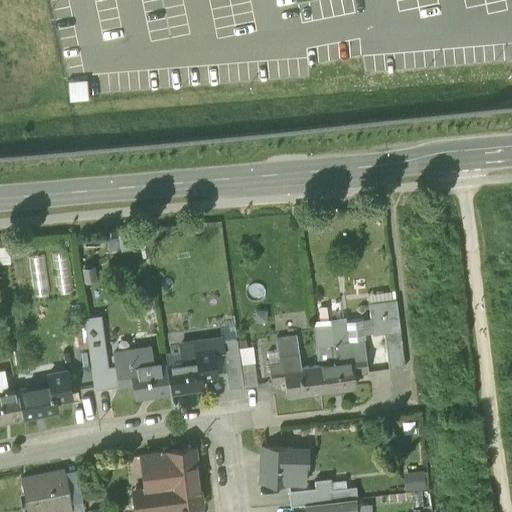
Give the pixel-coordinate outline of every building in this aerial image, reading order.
[(68,82),(71,101),(89,99),(86,80),(68,82)] [(141,232),(117,236),(120,251),(143,247),(141,232)] [(405,369),(396,301),(371,304),(375,336),(376,336),(387,335),(391,371),(405,369)] [(84,314),(88,345),(90,361),(95,390),(103,389),(109,388),(105,359),(98,313),(84,314)] [(312,327),(317,365),(351,361),(350,355),(364,353),(366,360),(370,359),(363,321),(312,327)] [(275,332),(278,350),(298,348),(295,330),(275,332)] [(241,366),(255,364),(252,343),(238,344),(240,364),(241,366)] [(147,356),(145,346),(114,351),(120,386),(134,384),(132,371),(148,368),(165,366),(163,354),(147,356)] [(197,348),(182,350),(184,363),(198,361),(201,376),(208,374),(215,373),(212,352),(198,355),(197,348)] [(279,364),(269,365),(271,384),(281,383),(286,382),(284,369),(300,367),(298,348),(278,350),(279,364)] [(184,363),(182,350),(163,354),(165,366),(184,363)] [(364,353),(350,355),(351,361),(352,374),(367,372),(366,360),(364,353)] [(184,363),(165,366),(169,392),(202,387),(201,376),(198,361),(184,363)] [(351,361),(317,365),(321,391),(354,387),(352,374),(351,361)] [(241,366),(240,364),(226,366),(229,390),(243,388),(241,366)] [(255,364),(241,366),(243,388),(257,386),(255,364)] [(300,367),(284,369),(286,382),(288,395),(321,391),(317,365),(300,367)] [(148,368),(132,371),(134,384),(136,397),(169,392),(165,366),(148,368)] [(65,373),(47,376),(48,385),(50,385),(53,400),(69,397),(65,373)] [(0,421),(23,417),(17,391),(7,393),(2,374),(0,374),(0,421)] [(48,385),(17,391),(23,417),(55,411),(53,400),(50,385),(48,385)] [(290,447),(261,446),(259,483),(289,484),(290,469),(290,447)] [(306,448),(290,447),(290,469),(305,469),(306,448)] [(193,449),(146,454),(150,487),(150,488),(198,483),(193,449)] [(64,470),(21,478),(26,511),(59,511),(71,510),(70,502),(64,470)] [(329,478),(314,480),(315,488),(288,491),(288,495),(290,506),(304,504),(349,499),(348,488),(330,490),(329,478)] [(198,483),(150,488),(150,487),(142,488),(138,489),(140,509),(140,511),(149,511),(184,507),(201,505),(198,483)] [(355,487),(348,488),(349,499),(354,498),(355,498),(357,498),(355,487)] [(140,509),(138,489),(130,491),(133,510),(140,509)] [(349,499),(304,504),(305,511),(304,511),(355,511),(355,498),(349,499)] [(76,502),(70,502),(71,510),(71,511),(83,511),(81,501),(76,502)]
